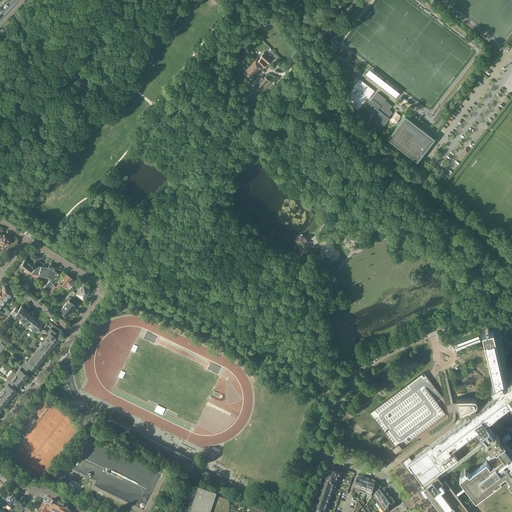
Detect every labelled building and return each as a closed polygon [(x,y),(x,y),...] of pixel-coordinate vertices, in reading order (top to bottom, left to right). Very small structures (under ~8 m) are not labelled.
[(334,37),(330,41),(335,46),(339,41),(334,37)] [(271,59),(267,55),(264,52),(260,57),(261,58),(257,61),(256,59),(244,72),(251,78),(262,66),(264,67),(271,59)] [(342,62),(339,60),(332,68),(342,75),(340,78),(341,78),(339,81),(346,87),(353,78),(352,77),(353,76),(349,73),(351,71),(341,63),(342,62)] [(271,82),(265,76),(254,88),(260,94),(271,82)] [(346,97),(353,102),(351,105),(358,110),(367,98),(368,98),(374,90),(359,79),(353,87),(354,87),(346,97)] [(386,99),(377,92),(360,114),(367,119),(380,130),(390,118),(388,117),(389,116),(392,112),(389,110),(392,105),(385,100),(386,99)] [(435,138),(405,115),(387,138),(417,161),(435,138)] [(348,230),(351,232),(349,236),(351,240),(355,241),(359,240),(360,236),(364,235),(361,229),(354,227),(348,230)] [(0,245),(0,246),(3,248),(6,243),(8,244),(9,243),(10,244),(11,243),(12,242),(12,241),(11,241),(11,240),(7,237),(8,236),(4,234),(2,236),(0,238),(0,245)] [(307,238),(301,234),(295,237),(297,245),(305,246),(307,238)] [(400,244),(397,254),(405,256),(408,247),(400,244)] [(20,266),(19,267),(23,270),(24,269),(28,272),(40,257),(37,255),(30,263),(25,258),(19,265),(20,266)] [(31,274),(39,275),(39,274),(49,276),(52,278),(44,288),(47,291),(53,283),(51,282),(58,273),(58,272),(57,273),(53,269),(54,267),(53,266),(48,265),(48,267),(41,266),(40,267),(37,266),(31,274)] [(71,278),(66,274),(57,286),(59,288),(62,284),(65,286),(69,288),(75,281),(71,278)] [(85,295),(90,289),(89,288),(89,289),(83,284),(77,293),(83,298),(85,295)] [(4,286),(1,290),(8,296),(10,298),(14,293),(4,286)] [(0,290),(0,297),(5,300),(8,296),(1,290),(0,290)] [(75,301),(71,297),(68,301),(60,310),(67,315),(72,309),(73,310),(76,307),(74,306),(75,305),(73,304),(75,301)] [(19,319),(26,310),(21,306),(18,309),(16,307),(10,314),(15,317),(16,316),(19,319)] [(26,310),(19,319),(24,323),(31,314),(26,310)] [(36,318),(31,314),(24,323),(29,327),(36,318)] [(36,318),(29,327),(28,329),(35,335),(42,327),(39,325),(41,322),(36,318)] [(437,441),(429,447),(428,448),(424,451),(412,460),(412,459),(410,457),(403,462),(411,473),(414,471),(417,475),(419,478),(422,482),(420,484),(428,494),(441,511),(470,511),(457,495),(467,487),(475,498),(476,499),(501,480),(501,479),(500,478),(505,474),(509,479),(509,480),(508,480),(511,486),(511,436),(511,437),(506,429),(504,427),(501,429),(499,426),(498,426),(498,425),(499,424),(496,421),(495,421),(493,418),(498,414),(503,411),(509,406),(510,405),(511,403),(511,384),(503,391),(501,388),(508,383),(507,382),(507,381),(506,381),(506,380),(506,379),(505,379),(505,378),(505,377),(507,377),(508,371),(508,372),(507,371),(508,366),(507,366),(506,366),(507,361),(505,361),(506,355),(506,356),(504,355),(505,350),(504,350),(505,345),(504,345),(503,345),(504,339),(504,340),(502,340),(503,334),(501,334),(503,326),(502,326),(491,325),(491,328),(490,329),(489,329),(487,329),(482,330),(486,349),(488,358),(487,358),(492,379),(493,379),(493,380),(494,380),(494,381),(494,382),(494,383),(495,384),(495,385),(496,386),(496,387),(497,388),(498,390),(499,390),(501,393),(477,411),(475,407),(476,407),(476,406),(477,406),(477,405),(477,404),(478,403),(478,402),(477,402),(477,401),(477,400),(476,400),(476,399),(475,399),(475,398),(474,398),(473,398),(456,398),(457,402),(459,411),(460,414),(467,411),(471,416),(452,429),(446,434),(438,440),(439,441),(438,442),(437,441)] [(48,334),(45,337),(54,344),(59,339),(56,336),(58,334),(51,328),(47,333),(48,334)] [(45,337),(41,342),(50,349),(54,344),(45,337)] [(41,342),(37,347),(46,354),(50,349),(41,342)] [(37,347),(33,352),(42,359),(46,354),(37,347)] [(33,352),(29,357),(38,364),(42,359),(33,352)] [(22,364),(21,364),(29,370),(31,367),(34,370),(38,364),(29,357),(27,360),(26,359),(22,364)] [(21,365),(15,373),(24,380),(28,375),(26,373),(28,371),(29,370),(21,364),(21,365)] [(446,414),(437,401),(443,397),(431,381),(427,376),(424,372),(374,409),(369,413),(376,422),(384,432),(394,446),(392,447),(393,448),(395,451),(396,452),(446,414)] [(11,374),(7,379),(14,385),(16,383),(20,385),(24,380),(15,373),(12,376),(11,374)] [(5,385),(3,388),(12,395),(16,390),(12,387),(14,385),(7,379),(3,384),(5,385)] [(3,388),(0,391),(0,394),(8,400),(12,395),(3,388)] [(20,435),(32,419),(33,418),(28,414),(15,431),(20,435)] [(131,430),(110,420),(107,426),(128,436),(131,430)] [(141,434),(138,441),(175,459),(173,462),(186,468),(191,470),(196,463),(195,463),(195,462),(194,463),(190,460),(191,459),(179,453),(180,453),(175,450),(175,451),(141,434)] [(214,446),(205,449),(202,455),(214,460),(220,449),(214,446)] [(56,468),(54,468),(52,466),(49,472),(53,474),(51,478),(56,481),(58,478),(62,481),(66,473),(65,471),(62,469),(63,466),(58,464),(56,468)] [(219,477),(198,467),(196,473),(208,479),(209,479),(216,482),(219,477)] [(331,468),(329,475),(339,479),(340,479),(342,472),(340,471),(340,470),(339,470),(335,469),(332,468),(331,468)] [(339,479),(329,475),(328,475),(327,478),(328,478),(327,479),(328,479),(327,480),(327,481),(338,484),(339,479)] [(355,486),(355,489),(360,491),(360,493),(364,480),(358,478),(357,481),(357,482),(356,486),(355,485),(355,486)] [(364,480),(360,493),(366,495),(370,482),(370,481),(367,480),(367,481),(364,480)] [(338,484),(327,481),(326,481),(325,484),(326,484),(325,486),(334,489),(336,490),(336,489),(338,484)] [(370,482),(366,495),(371,497),(373,491),(375,488),(376,485),(376,484),(370,482)] [(322,492),(332,495),(334,490),(334,489),(325,486),(323,486),(323,487),(323,488),(322,488),(321,491),(322,491),(322,492)] [(229,502),(215,497),(198,491),(190,511),(229,511),(229,510),(229,502)] [(376,493),(373,496),(374,498),(373,498),(377,503),(376,504),(387,496),(384,491),(383,491),(380,493),(381,493),(378,495),(376,493)] [(0,503),(5,507),(8,500),(13,503),(17,496),(12,493),(10,492),(5,498),(2,496),(0,499),(0,503)] [(320,497),(330,501),(332,496),(332,495),(322,492),(321,492),(321,494),(321,493),(321,494),(320,494),(319,497),(320,497)] [(387,496),(376,504),(380,509),(391,501),(389,499),(390,498),(388,496),(387,496)] [(318,503),(328,507),(330,502),(330,501),(320,497),(319,498),(319,499),(319,500),(318,500),(317,503),(318,503)] [(70,511),(68,511),(53,502),(53,503),(50,501),(48,504),(46,503),(45,505),(43,504),(38,511),(70,511)] [(391,501),(380,509),(382,511),(386,511),(388,511),(389,511),(388,510),(392,508),(395,506),(394,506),(395,506),(391,501)] [(316,509),(325,511),(326,511),(328,507),(318,503),(317,504),(318,504),(317,505),(316,505),(315,508),(316,509)]
